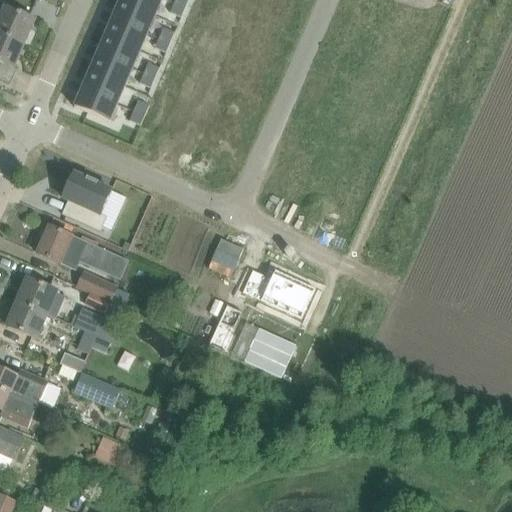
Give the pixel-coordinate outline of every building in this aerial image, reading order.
[(119,0),(119,1),(155,16),(161,0),(119,0)] [(186,8),(189,0),(176,0),(175,4),(186,8)] [(119,1),(112,18),(147,34),(155,16),(119,1)] [(181,19),(186,8),(175,4),(170,14),(181,19)] [(0,34),(24,44),(24,43),(27,44),(32,33),(29,32),(34,21),(5,8),(4,11),(0,8),(0,34)] [(112,18),(104,36),(140,51),(147,34),(112,18)] [(171,44),(175,34),(164,29),(160,39),(171,44)] [(24,44),(0,34),(0,65),(1,63),(13,68),(24,44)] [(104,36),(96,53),(132,69),(140,51),(104,36)] [(166,54),(171,44),(160,39),(155,49),(166,54)] [(96,53),(89,71),(124,87),(132,69),(96,53)] [(155,79),(160,69),(149,64),(144,75),(155,79)] [(89,71),(81,89),(116,104),(124,87),(89,71)] [(151,89),(155,79),(144,75),(140,85),(151,89)] [(81,89),(73,107),(108,123),(116,104),(81,89)] [(145,117),(149,107),(138,102),(134,112),(145,117)] [(141,127),(145,117),(134,112),(130,122),(141,127)] [(66,201),(60,215),(98,232),(105,217),(99,215),(110,191),(71,174),(60,198),(66,201)] [(38,255),(56,263),(71,270),(75,260),(90,267),(91,264),(102,269),(109,253),(68,235),(50,228),(49,228),(45,226),(38,241),(43,243),(38,255)] [(253,272),(242,295),(302,322),(316,290),(275,272),(271,280),(253,272)] [(78,287),(91,294),(112,303),(118,290),(85,274),(78,287)] [(27,279),(17,303),(46,316),(56,320),(66,298),(55,293),(56,292),(46,287),(27,279)] [(165,293),(180,299),(186,284),(171,279),(165,293)] [(85,332),(96,337),(107,341),(120,311),(110,306),(112,303),(91,294),(86,305),(106,315),(105,318),(93,313),(85,332)] [(17,303),(7,327),(36,339),(46,316),(17,303)] [(236,329),(244,310),(229,303),(209,347),(228,356),(240,331),(236,329)] [(265,325),(250,362),(283,376),(299,340),(265,325)] [(96,337),(85,332),(77,350),(88,355),(91,348),(95,340),(96,337)] [(95,340),(91,348),(106,355),(109,347),(95,340)] [(65,353),(60,365),(80,373),(85,362),(65,353)] [(0,369),(0,389),(38,406),(40,404),(52,409),(61,390),(48,384),(21,373),(19,378),(8,373),(0,369)] [(163,369),(157,381),(167,386),(173,374),(163,369)] [(75,394),(124,415),(133,393),(122,388),(121,392),(83,375),(75,394)] [(0,389),(0,409),(5,412),(2,417),(29,428),(38,406),(0,389)] [(111,423),(106,435),(117,439),(117,437),(125,440),(128,432),(121,429),(122,428),(111,423)] [(0,455),(16,462),(25,439),(2,428),(1,430),(0,429),(0,444),(3,445),(0,451),(0,455)] [(95,458),(127,473),(136,452),(104,438),(95,458)] [(134,471),(147,476),(154,460),(141,455),(134,471)] [(45,493),(36,489),(32,497),(42,501),(45,493)] [(0,511),(17,511),(21,504),(20,504),(0,495),(0,511)]
